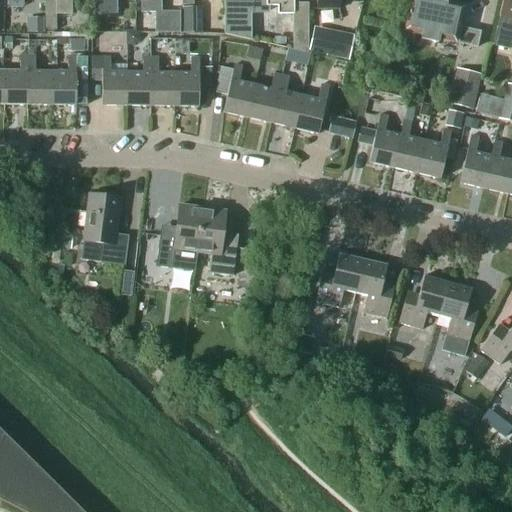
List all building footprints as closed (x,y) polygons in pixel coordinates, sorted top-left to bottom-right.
[(8,0),(9,8),(23,8),(23,0),(8,0)] [(56,0),(56,1),(45,1),(46,31),(57,31),(57,15),(72,15),(71,0),(56,0)] [(97,0),(98,15),(118,15),(117,0),(97,0)] [(141,0),(142,10),(155,10),(155,34),(181,34),(181,12),(162,12),(161,0),(141,0)] [(293,14),(293,48),(307,52),(309,52),(309,2),(293,2),(293,0),(225,0),(225,34),(251,40),(251,24),(251,15),(269,15),(269,5),(277,5),(277,14),(293,14)] [(309,0),(310,7),(317,6),(317,10),(340,10),(340,0),(309,0)] [(464,7),(434,0),(412,0),(405,30),(424,35),(423,39),(439,43),(440,38),(476,47),(480,32),(459,27),(464,7)] [(509,50),(511,39),(511,0),(504,0),(493,46),(509,50)] [(202,33),(202,8),(182,9),(183,33),(202,33)] [(43,19),(26,18),(26,34),(43,34),(43,19)] [(354,36),(316,27),(310,52),(348,61),(354,36)] [(126,45),(134,45),(140,39),(140,32),(126,32),(126,45)] [(67,52),(82,52),(82,41),(66,41),(67,52)] [(3,103),(27,103),(27,54),(19,54),(19,70),(3,70),(3,103)] [(35,54),(27,54),(27,103),(51,103),(51,70),(35,70),(35,54)] [(68,70),(51,70),(51,103),(75,103),(75,54),(68,54),(68,70)] [(190,70),(174,70),(173,103),(198,103),(199,87),(211,88),(211,63),(199,63),(199,55),(190,55),(190,70)] [(100,102),(125,102),(126,70),(126,65),(110,65),(110,56),(91,56),(90,82),(100,82),(100,102)] [(142,70),(126,70),(125,102),(149,103),(150,57),(142,57),(142,70)] [(149,103),(173,103),(174,70),(158,70),(158,57),(150,57),(149,103)] [(246,114),(254,83),(238,79),(242,63),(233,61),(232,66),(220,63),(214,89),(226,91),(222,109),(246,114)] [(246,114),(270,119),(281,71),(274,69),(270,86),(254,83),(246,114)] [(482,75),(456,69),(448,105),(474,111),(482,75)] [(289,72),(281,71),(270,119),(293,124),(300,93),(285,89),(289,72)] [(316,96),(300,93),(293,124),(317,130),(329,82),(320,80),(316,96)] [(480,95),(475,113),(499,118),(498,121),(511,123),(511,85),(507,85),(503,100),(480,95)] [(401,134),(392,166),(417,171),(424,140),(408,137),(411,121),(414,110),(407,108),(401,134)] [(463,115),(448,111),(445,126),(460,130),(463,115)] [(392,166),(401,134),(385,131),(388,116),(380,114),(379,116),(376,131),(372,146),(369,162),(392,166)] [(351,139),(355,122),(331,117),(327,134),(351,139)] [(476,130),(478,122),(466,119),(464,128),(476,130)] [(372,146),(376,131),(360,128),(356,143),(372,146)] [(439,143),(424,140),(417,171),(440,176),(451,129),(443,128),(439,143)] [(460,182),(484,187),(492,154),(476,151),(479,136),(471,134),(460,182)] [(495,139),(492,154),(484,187),(508,192),(511,174),(511,158),(499,156),(502,141),(495,139)] [(81,241),(83,242),(81,253),(100,255),(99,263),(124,266),(128,237),(115,235),(120,198),(88,194),(81,241)] [(183,250),(197,252),(202,209),(179,206),(176,228),(162,226),(157,267),(181,270),(183,250)] [(226,212),(202,209),(197,252),(211,254),(208,273),(232,276),(236,246),(221,244),(226,212)] [(157,258),(159,235),(145,234),(143,257),(157,258)] [(72,237),(55,235),(54,248),(71,250),(72,237)] [(259,252),(240,250),(239,258),(258,260),(259,252)] [(343,292),(354,294),(363,260),(339,254),(333,282),(320,280),(315,304),(339,309),(343,292)] [(386,265),(363,260),(354,294),(367,297),(363,314),(386,319),(392,295),(380,292),(386,265)] [(134,273),(120,272),(117,296),(131,297),(134,273)] [(426,312),(437,316),(446,283),(424,276),(416,303),(404,299),(397,324),(421,330),(426,312)] [(471,290),(446,283),(437,316),(449,319),(443,337),(439,351),(463,358),(467,344),(474,320),(463,317),(471,290)] [(509,351),(511,353),(511,327),(504,339),(494,332),(479,352),(498,366),(509,351)] [(314,339),(299,336),(296,353),(310,356),(314,339)] [(403,350),(387,346),(385,357),(400,361),(403,350)] [(476,381),(488,364),(471,352),(463,371),(476,381)] [(0,501),(21,511),(82,511),(5,436),(0,431),(0,501)]
